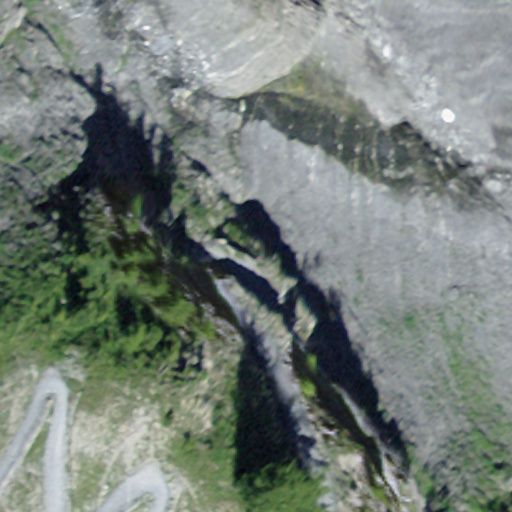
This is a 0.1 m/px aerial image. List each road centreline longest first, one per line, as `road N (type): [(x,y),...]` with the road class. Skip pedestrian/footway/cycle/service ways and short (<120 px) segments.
road 1 (track): [(330,511),(328,478),(251,330),(202,266),(216,253),(252,276),(302,331),(363,427),(404,511)]
road 2 (track): [(0,476),(46,388),(56,386),(62,406),(53,511)]
